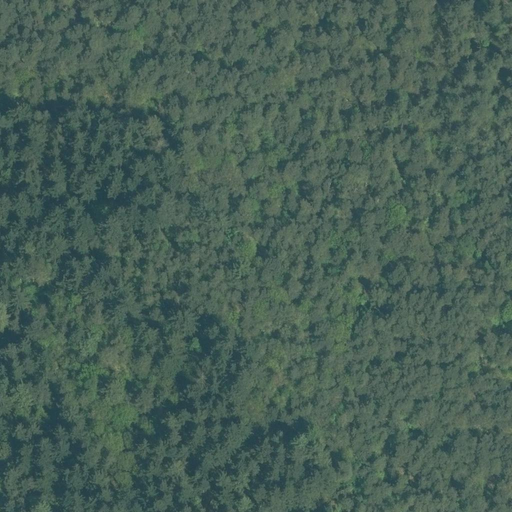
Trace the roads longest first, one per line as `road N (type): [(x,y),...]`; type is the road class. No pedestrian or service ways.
road 1 (track): [(263,138),(255,182),(193,328),(158,469),(124,511)]
road 2 (track): [(0,128),(56,120),(179,137),(263,138)]
road 3 (track): [(263,138),(451,139),(511,129)]
